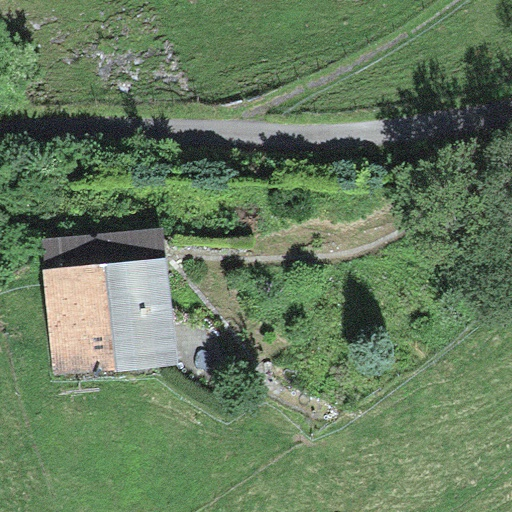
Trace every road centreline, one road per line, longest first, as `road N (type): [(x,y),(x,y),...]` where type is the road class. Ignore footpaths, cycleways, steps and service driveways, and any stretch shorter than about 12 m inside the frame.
road 1 (track): [(123,129),(464,135),(511,118)]
road 2 (unclassified): [(0,134),(123,129)]
